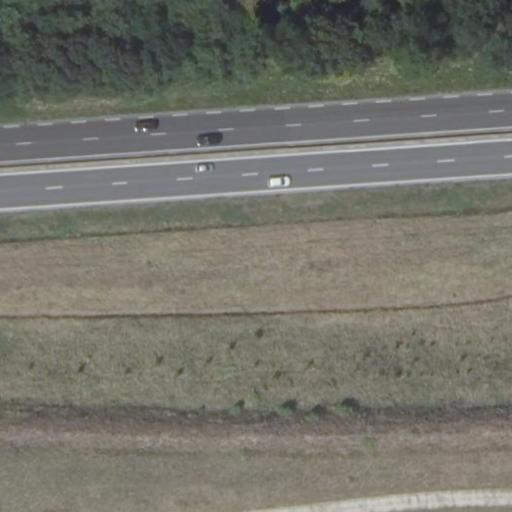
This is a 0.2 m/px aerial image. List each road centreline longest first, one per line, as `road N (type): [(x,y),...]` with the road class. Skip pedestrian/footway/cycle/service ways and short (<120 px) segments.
road 1 (trunk): [(511,109),(0,144)]
road 2 (trunk): [(0,192),(511,157)]
